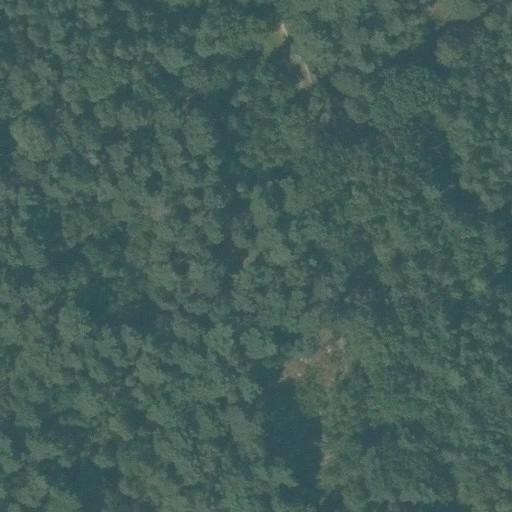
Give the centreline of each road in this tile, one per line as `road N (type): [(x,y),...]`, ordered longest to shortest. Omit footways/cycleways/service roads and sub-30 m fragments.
road 1 (track): [(448,511),(278,30)]
road 2 (track): [(0,108),(278,30)]
